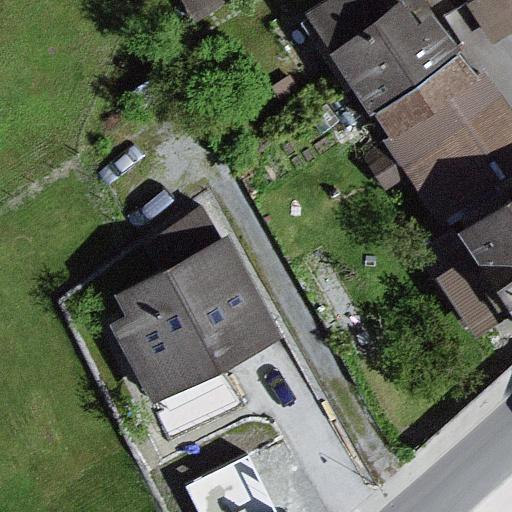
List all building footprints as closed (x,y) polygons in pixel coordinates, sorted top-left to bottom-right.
[(335,55),(390,13),(380,0),(325,0),(307,12),(335,55)] [(511,0),(473,0),(489,27),(511,13),(511,0)] [(390,13),(335,55),(378,116),(461,56),(435,18),(421,29),(404,3),(390,13)] [(461,56),(378,116),(394,138),(387,143),(446,228),(511,181),(511,110),(487,72),(479,81),(461,56)] [(164,272),(222,242),(201,206),(149,244),(164,272)] [(511,208),(468,237),(480,256),(443,280),(477,333),(511,309),(511,208)] [(278,337),(228,238),(222,242),(164,272),(121,295),(132,316),(116,324),(153,402),(278,337)]
